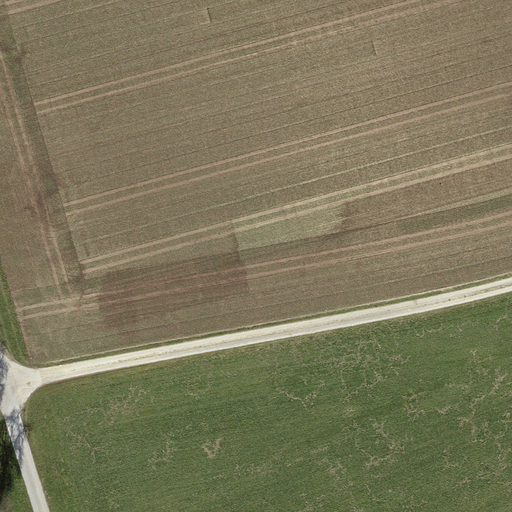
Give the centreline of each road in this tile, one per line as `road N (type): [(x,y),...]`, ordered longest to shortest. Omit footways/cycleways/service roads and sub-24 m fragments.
road 1 (track): [(0,379),(511,284)]
road 2 (unclassified): [(46,511),(0,379)]
